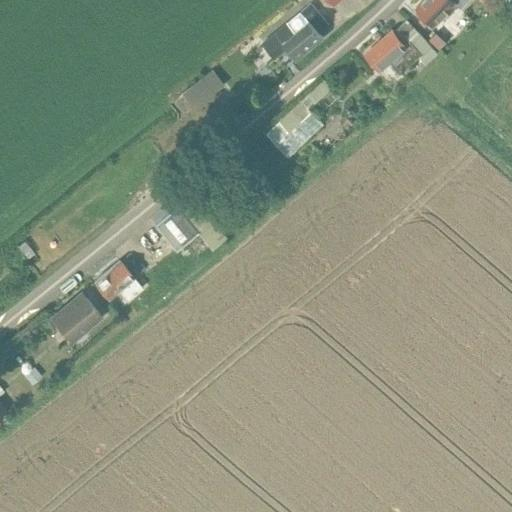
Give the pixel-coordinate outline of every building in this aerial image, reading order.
[(421,0),(416,6),(423,14),(419,18),(425,23),(429,19),(434,24),(456,0),(457,0),(461,4),(464,0),(421,0)] [(320,13),(311,3),(301,11),(302,11),(263,43),(275,58),(288,48),(296,59),(322,38),(318,32),(328,24),(320,13)] [(437,53),(406,20),(393,32),(392,31),(366,54),(379,69),(389,61),(400,74),(419,57),(425,63),(437,53)] [(436,31),(429,39),(439,49),(446,42),(436,31)] [(196,111),(216,95),(214,92),(223,84),(211,69),(181,93),(196,111)] [(267,133),(288,156),(322,124),(315,116),(337,96),(324,81),(267,133)] [(226,238),(190,197),(177,208),(157,225),(176,248),(196,231),(211,250),(226,238)] [(126,301),(141,289),(119,262),(93,282),(106,298),(117,290),(126,301)] [(68,341),(99,316),(80,293),(49,318),(68,341)] [(33,366),(23,375),(31,384),(41,376),(33,366)]
